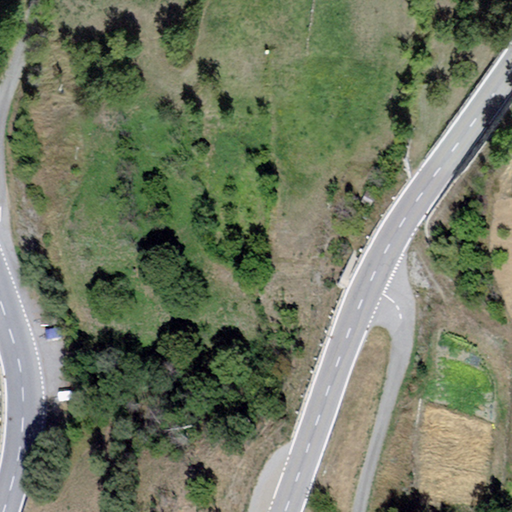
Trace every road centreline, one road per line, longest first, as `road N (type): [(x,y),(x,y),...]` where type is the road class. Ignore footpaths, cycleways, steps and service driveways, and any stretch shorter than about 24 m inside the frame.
road 1 (tertiary): [(375,282),(423,196),(511,75)]
road 2 (unclassified): [(0,239),(12,95),(43,0)]
road 3 (tertiary): [(290,511),(375,282)]
road 4 (tertiary): [(0,282),(27,360),(28,417),(11,511)]
road 5 (unclassified): [(365,511),(387,395),(375,282)]
